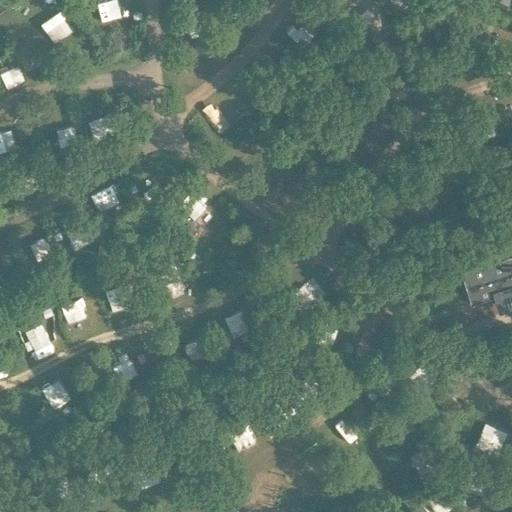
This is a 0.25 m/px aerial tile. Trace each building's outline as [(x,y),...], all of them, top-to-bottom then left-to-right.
[(103,26),(124,22),(120,2),(99,6),(103,26)] [(51,41),(69,30),(57,10),(39,20),(51,41)] [(8,88),(24,80),(17,65),(0,73),(8,88)] [(14,133),(0,134),(0,152),(17,150),(14,133)] [(106,210),(121,200),(111,185),(96,195),(106,210)] [(29,246),(44,240),(38,223),(23,229),(29,246)] [(0,240),(0,260),(11,257),(5,239),(0,240)] [(472,299),(495,291),(500,306),(511,302),(511,248),(461,266),(472,299)] [(107,289),(112,320),(133,317),(129,286),(107,289)] [(62,307),(68,325),(86,320),(81,301),(62,307)] [(229,318),(235,335),(247,331),(241,314),(229,318)] [(26,332),(39,360),(57,351),(44,323),(26,332)] [(49,401),(65,396),(60,381),(44,387),(49,401)] [(435,404),(455,418),(463,408),(443,393),(435,404)] [(493,443),(504,435),(491,415),(479,423),(493,443)] [(141,488),(157,482),(151,466),(135,472),(141,488)]
